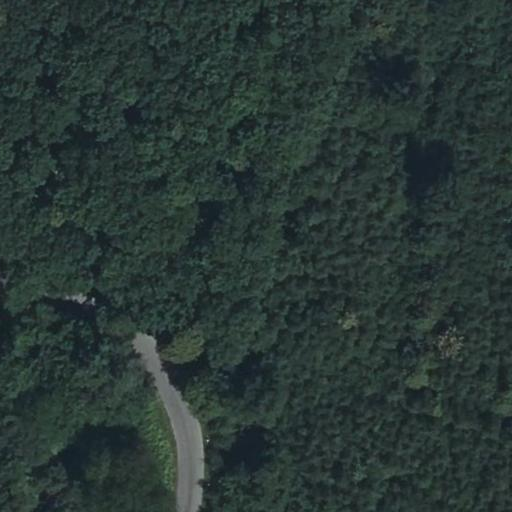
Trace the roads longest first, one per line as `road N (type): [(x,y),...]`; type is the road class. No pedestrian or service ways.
road 1 (tertiary): [(183,511),(188,447),(171,386),(124,327),(66,297),(0,281)]
road 2 (track): [(0,401),(48,416),(56,454),(46,511)]
